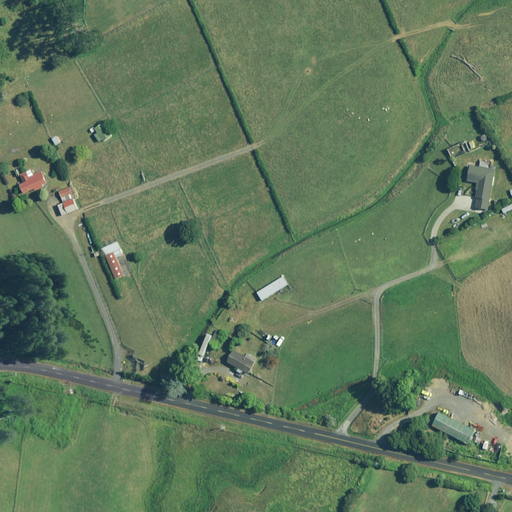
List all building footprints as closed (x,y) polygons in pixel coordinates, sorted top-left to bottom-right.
[(91,131),(96,138),(92,140),(95,146),(99,144),(100,146),(109,140),(100,125),(91,131)] [(53,139),(48,143),(53,150),(58,146),(53,139)] [(492,163),(481,161),(480,167),(471,165),(469,181),(478,183),(475,197),(478,198),(476,207),(488,210),(496,170),(491,169),(492,163)] [(16,179),(20,187),(16,188),(20,198),(44,189),(41,181),(39,175),(31,179),(29,173),(23,176),(16,179)] [(75,213),(72,207),(73,207),(66,190),(55,195),(60,207),(54,209),(59,220),(75,213)] [(116,245),(99,252),(112,282),(129,275),(116,245)] [(280,281),(254,297),(259,305),(285,289),(280,281)] [(224,338),(213,333),(205,349),(215,354),(224,338)] [(223,367),(235,374),(234,375),(239,378),(240,376),(245,379),(252,367),(230,355),(223,367)] [(477,429),(441,411),(433,426),(470,444),(477,429)]
